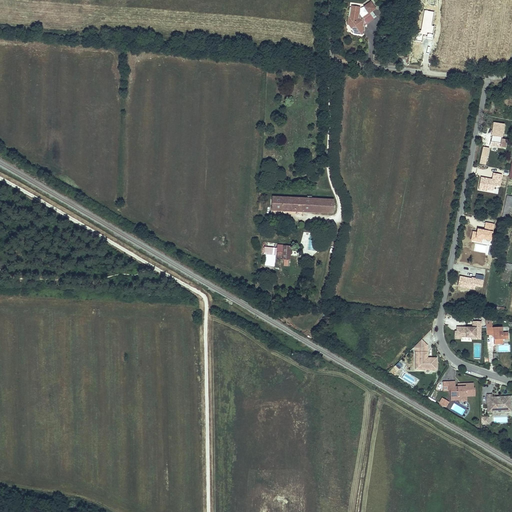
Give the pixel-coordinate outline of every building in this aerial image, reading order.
[(371,2),(364,8),(368,13),(362,17),(360,14),(360,8),(356,7),(354,7),(351,8),(350,17),(348,17),(347,25),(349,25),(350,26),(350,27),(351,28),(351,30),(352,31),(354,32),(355,32),(357,33),(357,35),(363,36),(363,32),(365,32),(365,27),(375,20),(371,14),(377,9),(371,2)] [(494,123),(492,137),(490,146),(505,148),(507,140),(502,139),(505,124),(500,123),(500,124),(494,123)] [(486,165),(489,148),(484,147),(480,164),(486,165)] [(314,213),(316,198),(274,195),(273,209),(314,213)] [(334,200),(316,198),(314,213),(333,215),(334,200)] [(511,204),(506,202),(502,216),(509,218),(511,204)] [(264,254),(276,255),(277,249),(265,247),(264,254)] [(312,328),(317,320),(311,316),(306,325),(312,328)] [(503,333),(502,327),(492,327),(491,318),(486,319),(487,335),(494,335),(495,344),(500,344),(499,339),(509,339),(508,332),(503,333)] [(475,337),(475,339),(480,339),(481,321),(473,321),(473,329),(469,329),(469,328),(457,327),(457,331),(457,334),(461,335),(461,337),(462,337),(475,337)] [(437,369),(437,358),(427,358),(427,346),(421,340),(413,348),(416,350),(416,369),(437,369)] [(475,396),(475,388),(474,388),(473,384),(465,384),(465,387),(463,387),(463,388),(461,388),(461,387),(455,387),(455,382),(443,382),(443,390),(450,390),(451,396),(459,396),(460,400),(460,401),(466,401),(466,396),(475,396)] [(500,398),(497,398),(495,397),(492,397),(492,395),(487,395),(488,412),(492,412),(493,411),(493,409),(503,409),(503,410),(505,412),(511,411),(511,396),(500,397),(500,398)]
